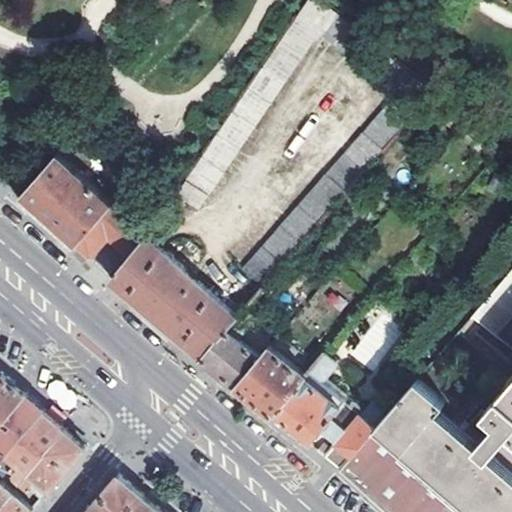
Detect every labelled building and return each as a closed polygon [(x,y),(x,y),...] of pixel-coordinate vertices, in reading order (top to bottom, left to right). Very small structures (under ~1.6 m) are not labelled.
[(243,269),(263,288),(425,104),(435,92),(326,0),(307,0),(187,178),(178,191),(198,206),(208,193),(209,194),(313,39),(322,34),(390,89),(391,102),(243,269)] [(435,92),(425,104),(434,111),(444,100),(435,92)] [(133,252),(149,234),(59,153),(38,176),(26,189),(21,195),(26,199),(87,255),(108,230),(133,252)] [(17,182),(26,189),(38,176),(29,169),(17,182)] [(240,315),(149,234),(133,252),(112,277),(136,299),(147,309),(173,330),(204,355),(240,315)] [(494,336),(511,315),(511,271),(472,317),(494,336)] [(378,311),(351,357),(375,371),(402,325),(378,311)] [(253,322),(242,313),(240,315),(204,355),(220,368),(237,382),(262,356),(240,338),(253,322)] [(262,356),(237,382),(245,389),(275,413),(309,374),(273,346),(262,356)] [(328,351),(309,374),(275,413),(304,438),(310,442),(325,425),(334,416),(347,400),(323,379),(328,377),(339,364),(339,360),(328,351)] [(0,369),(0,414),(22,389),(0,369)] [(381,421),(480,511),(511,511),(511,384),(471,433),(444,409),(450,402),(421,376),(389,413),(381,421)] [(33,398),(22,389),(0,414),(0,461),(45,409),(33,398)] [(349,428),(340,438),(325,454),(341,468),(381,421),(389,413),(374,400),(349,428)] [(0,511),(32,511),(35,509),(0,480),(0,479),(15,462),(20,466),(13,474),(22,482),(68,428),(54,417),(45,409),(0,461),(0,511)] [(349,428),(334,416),(325,425),(340,438),(349,428)] [(480,511),(381,421),(341,468),(389,511),(480,511)] [(68,428),(22,482),(44,500),(89,446),(77,437),(68,428)] [(157,511),(160,508),(151,500),(140,490),(121,474),(91,509),(88,511),(157,511)]
